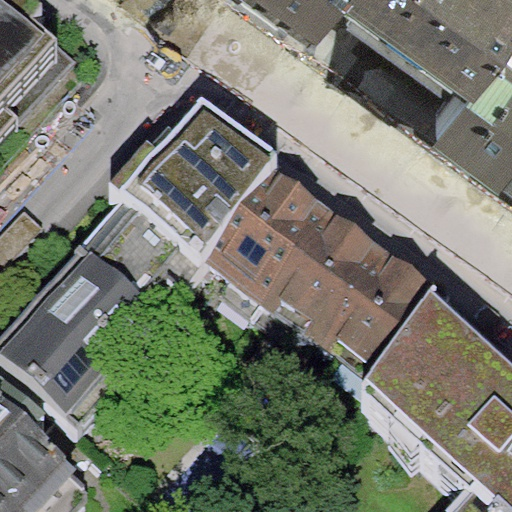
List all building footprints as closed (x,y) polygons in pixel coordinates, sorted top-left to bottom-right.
[(329,0),(280,0),(313,24),(329,0)] [(467,76),(499,32),(511,13),(511,0),(363,0),(404,30),(467,76)] [(0,152),(17,134),(6,123),(57,70),(32,48),(42,35),(0,4),(0,152)] [(502,161),(511,147),(511,42),(499,32),(467,76),(439,115),(458,129),(502,161)] [(160,340),(207,275),(269,190),(275,182),(203,129),(157,179),(146,169),(122,196),(110,209),(121,219),(79,266),(160,340)] [(511,147),(502,161),(511,167),(511,147)] [(285,201),(269,190),(207,275),(264,316),(332,223),(297,198),(292,206),(285,201)] [(332,223),(264,316),(321,357),(383,272),(360,255),(366,247),(351,237),(332,223)] [(160,340),(79,266),(25,325),(0,352),(0,373),(78,445),(167,347),(160,340)] [(321,357),(379,399),(434,323),(447,306),(411,280),(405,288),(402,286),(383,272),(321,357)] [(363,421),(462,511),(511,511),(511,393),(434,323),(379,399),(363,421)] [(0,511),(82,511),(84,510),(83,499),(33,451),(44,439),(0,398),(0,511)]
